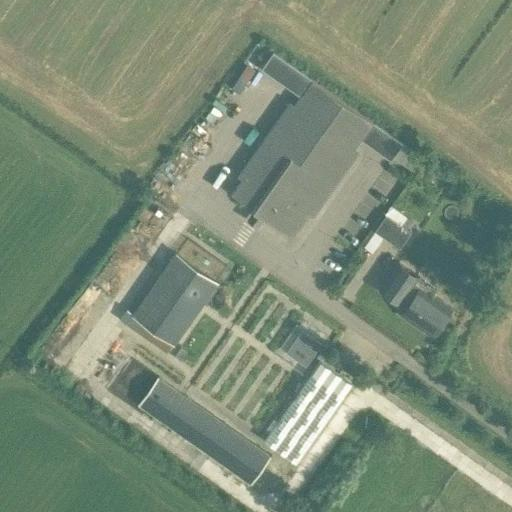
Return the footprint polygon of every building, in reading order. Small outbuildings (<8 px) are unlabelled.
[(243,178),(232,193),(254,209),(251,213),(261,221),(265,216),(293,235),(324,190),(329,193),(339,179),(335,176),(373,121),(313,79),(248,170),(245,167),(239,175),(243,178)] [(381,174),(373,184),(390,197),(400,184),(383,170),(390,160),(365,140),(355,154),(381,174)] [(390,203),(374,228),(399,245),(416,220),(390,203)] [(217,281),(177,253),(134,313),(127,309),(120,319),(167,352),(217,281)] [(432,334),(451,308),(432,295),(436,289),(399,263),(381,287),(401,301),(402,300),(409,304),(402,313),(432,334)] [(297,461),(353,382),(322,360),(265,439),(297,461)] [(159,376),(141,403),(251,481),(269,455),(159,376)]
